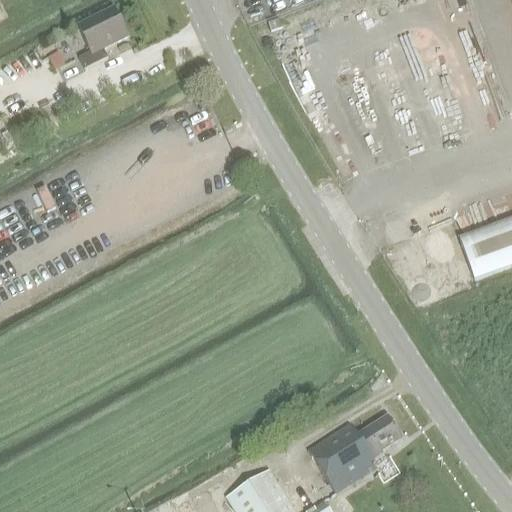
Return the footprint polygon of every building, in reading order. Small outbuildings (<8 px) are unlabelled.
[(113,12),(77,30),(90,55),(78,61),(84,72),(107,61),(102,50),(116,43),(117,45),(127,40),(113,12)] [(284,15),(261,27),(276,56),(299,43),(284,15)] [(511,269),(511,223),(459,243),(474,283),(511,269)] [(407,278),(415,301),(461,285),(441,228),(417,236),(429,271),(407,278)] [(381,456),(401,443),(387,420),(357,440),(349,428),(308,454),(336,497),(375,472),(373,468),(384,460),(381,456)] [(311,511),(292,511),(268,473),(225,501),(232,511),(328,511),(323,504),(311,511)]
